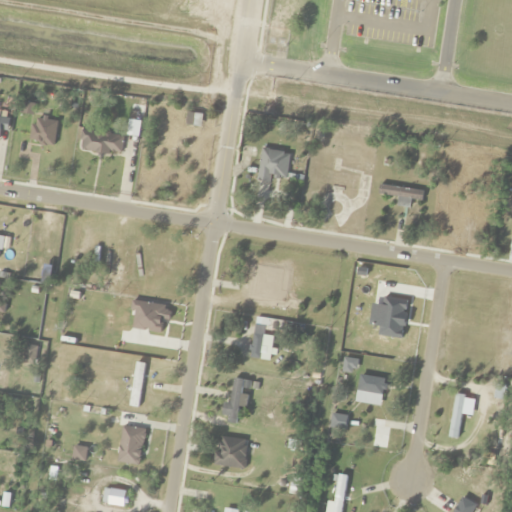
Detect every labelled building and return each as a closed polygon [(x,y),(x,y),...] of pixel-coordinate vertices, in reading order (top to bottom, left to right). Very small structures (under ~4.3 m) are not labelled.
[(120,155),(122,135),(80,130),(78,151),(120,155)] [(288,152),(260,149),(256,181),(269,182),(269,178),(286,180),(288,152)] [(422,192),(379,186),(378,194),(397,197),(396,206),(407,208),(409,199),(420,200),(422,192)] [(344,187),(326,190),(329,210),(347,207),(344,187)] [(296,311),(298,301),(255,294),(253,304),(296,311)] [(268,361),(273,337),(263,335),(265,321),(255,319),(248,357),(268,361)] [(144,364),(135,363),(128,407),(137,408),(144,364)] [(355,403),(381,406),(384,379),(358,376),(355,403)] [(238,405),(244,406),(246,396),(240,395),(242,380),(232,379),(228,404),(225,403),(222,421),(235,423),(238,405)] [(456,439),(465,396),(456,394),(447,437),(456,439)] [(138,466),(143,430),(122,426),(116,463),(138,466)] [(215,467),(243,468),(245,439),(216,438),(215,467)]
